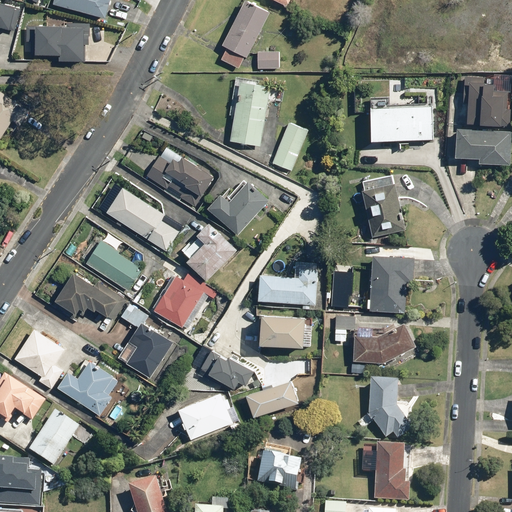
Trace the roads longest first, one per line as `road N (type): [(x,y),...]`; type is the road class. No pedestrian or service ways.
road 1 (residential): [(0,292),(129,91),(175,0)]
road 2 (residential): [(458,511),(473,246)]
